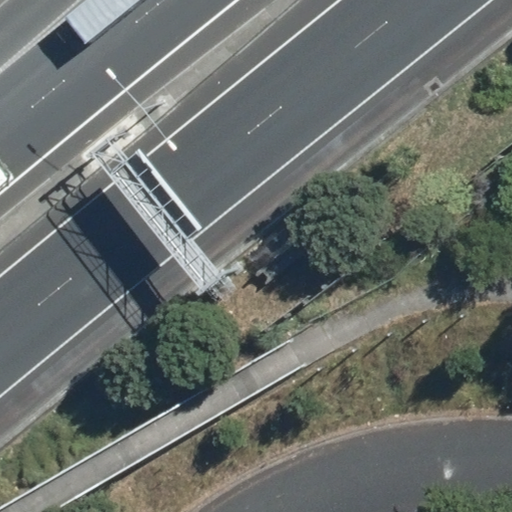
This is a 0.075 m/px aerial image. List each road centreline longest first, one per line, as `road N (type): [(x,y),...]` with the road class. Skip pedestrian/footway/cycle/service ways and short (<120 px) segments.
road 1 (motorway): [(444,0),(0,370)]
road 2 (motorway): [(0,137),(173,0)]
road 3 (residential): [(308,511),(419,475),(511,469)]
